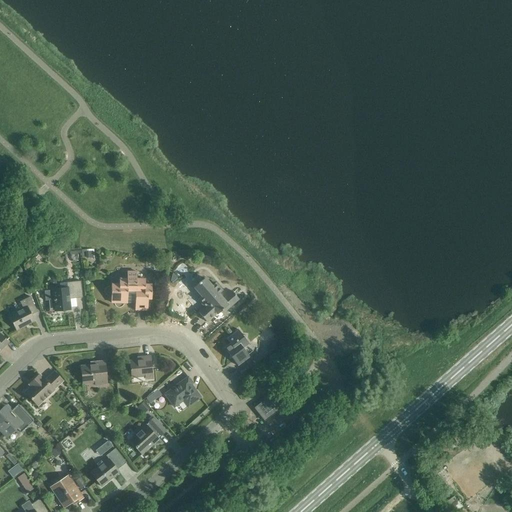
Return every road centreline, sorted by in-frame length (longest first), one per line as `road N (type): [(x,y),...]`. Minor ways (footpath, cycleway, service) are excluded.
road 1 (residential): [(116,511),(235,408),(198,356),(160,331),(56,340),(0,383)]
road 2 (primary): [(380,441),(511,324)]
